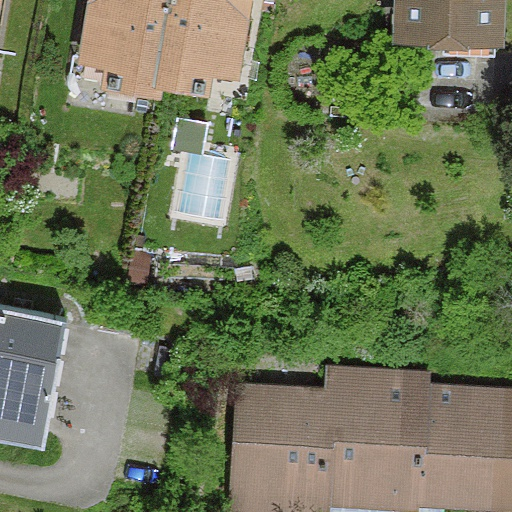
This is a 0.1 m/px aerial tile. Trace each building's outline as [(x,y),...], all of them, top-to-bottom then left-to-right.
[(14,0),(0,0),(0,77),(9,78),(14,0)] [(179,0),(96,0),(90,97),(172,103),(179,0)] [(258,0),(179,0),(172,103),(250,108),(258,0)] [(498,0),(398,0),(398,21),(498,24),(498,0)] [(64,340),(0,326),(0,446),(39,455),(64,340)] [(511,511),(511,391),(222,391),(221,511),(511,511)]
